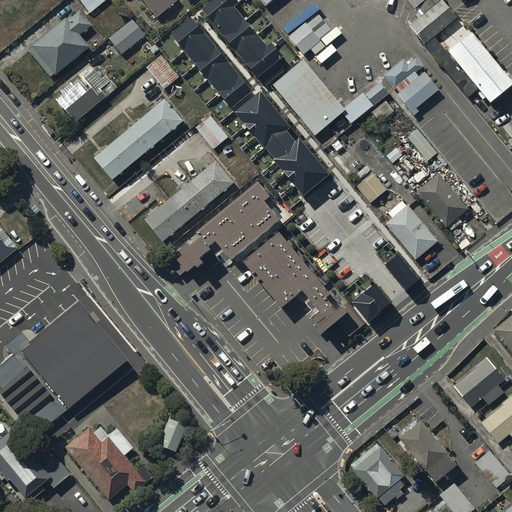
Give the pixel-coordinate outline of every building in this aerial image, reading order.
[(0,0),(0,19),(7,28),(35,5),(31,0),(0,0)] [(77,0),(90,15),(108,0),(77,0)] [(140,0),(158,19),(179,0),(140,0)] [(236,0),(216,0),(203,11),(259,79),(260,78),(266,85),(284,70),(278,63),(284,58),(272,44),(268,48),(235,8),(240,4),(236,0)] [(277,0),(258,0),(267,9),(277,0)] [(457,20),(441,0),(406,0),(418,15),(407,24),(425,46),(457,20)] [(32,49),(55,77),(89,49),(79,37),(91,27),(80,14),(72,20),(71,18),(67,22),(66,20),(32,49)] [(306,25),(289,38),(304,56),(311,51),(316,57),(327,48),(321,41),(332,31),(320,16),(308,26),(306,25)] [(193,19),(172,36),(233,109),(253,93),(193,19)] [(109,40),(122,56),(145,37),(132,21),(109,40)] [(435,39),(426,46),(469,99),(479,92),(492,107),(511,90),(511,84),(471,34),(447,54),(435,39)] [(162,57),(147,69),(165,90),(179,78),(162,57)] [(403,61),(384,78),(395,91),(423,68),(416,60),(408,67),(403,61)] [(304,61),(274,86),(316,136),(343,114),(346,111),(343,108),(304,61)] [(94,71),(73,88),(70,85),(61,93),(63,96),(56,102),(75,125),(107,99),(100,92),(110,84),(105,78),(102,80),(94,71)] [(425,74),(397,97),(414,117),(419,113),(416,109),(439,91),(425,74)] [(379,83),(365,94),(374,105),(388,93),(379,83)] [(261,92),(235,114),(265,151),(267,150),(276,161),(275,161),(304,197),(330,176),(300,140),(297,143),(288,133),(292,129),(261,92)] [(346,111),(343,114),(351,123),(373,105),(363,92),(343,108),(346,111)] [(165,100),(94,158),(113,180),(184,122),(165,100)] [(386,103),(372,114),(381,125),(395,113),(386,103)] [(211,117),(196,129),(214,151),(229,139),(211,117)] [(418,130),(408,138),(428,162),(437,154),(418,130)] [(363,164),(349,146),(330,161),(344,179),(363,164)] [(216,161),(145,220),(164,242),(235,183),(216,161)] [(374,174),(357,187),(371,204),(387,191),(374,174)] [(439,174),(417,193),(446,229),(469,211),(439,174)] [(272,198),(259,182),(196,234),(202,242),(194,249),(190,244),(182,250),(186,255),(179,261),(189,273),(197,266),(200,269),(205,265),(204,263),(207,260),(213,267),(220,262),(209,249),(217,243),(232,261),(281,221),(266,203),(272,198)] [(392,219),(385,225),(416,261),(439,242),(408,206),(407,207),(403,202),(388,214),(392,219)] [(0,228),(0,265),(18,251),(0,228)] [(318,327),(325,335),(339,325),(350,337),(362,328),(344,307),(338,312),(327,299),(331,296),(280,234),(244,263),(281,309),(299,296),(303,293),(326,320),(322,324),(318,327)] [(306,252),(332,282),(343,273),(318,243),(306,252)] [(399,257),(386,268),(406,293),(420,281),(399,257)] [(376,286),(353,305),(368,324),(392,304),(376,286)] [(124,365),(80,312),(28,354),(72,408),(124,365)] [(511,315),(492,332),(511,355),(511,315)] [(488,407),(504,393),(498,387),(504,381),(487,360),(453,388),(471,409),(482,400),(488,407)] [(511,395),(501,404),(503,406),(480,424),(497,445),(509,436),(511,439),(511,395)] [(400,440),(398,442),(435,485),(445,477),(449,482),(458,474),(455,470),(457,468),(442,450),(446,447),(439,439),(436,442),(421,424),(423,423),(418,417),(396,435),(400,440)] [(168,421),(157,447),(175,454),(187,428),(168,421)] [(90,429),(65,449),(109,501),(127,486),(134,495),(153,479),(144,467),(137,472),(125,457),(133,450),(117,430),(108,437),(101,428),(94,434),(90,429)] [(10,483),(25,501),(27,500),(30,504),(45,492),(42,488),(47,484),(54,492),(72,477),(56,458),(44,469),(39,463),(36,466),(32,461),(36,457),(14,430),(0,441),(0,470),(1,471),(0,472),(0,475),(8,485),(10,483)] [(472,436),(461,444),(473,459),(484,450),(472,436)] [(351,466),(355,471),(354,471),(378,501),(379,500),(385,507),(396,499),(397,500),(404,495),(400,490),(409,483),(381,449),(380,449),(377,445),(351,466)] [(511,476),(489,451),(474,464),(496,490),(497,489),(502,494),(511,486),(506,480),(511,476)] [(436,488),(441,494),(439,496),(451,511),(471,511),(475,509),(454,484),(449,488),(444,482),(436,488)] [(511,511),(511,503),(500,511),(511,511)]
